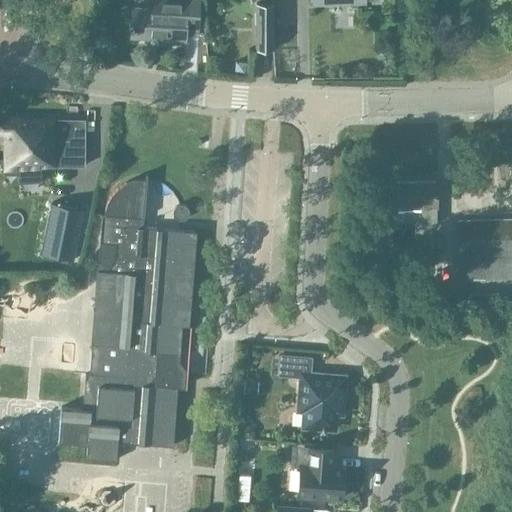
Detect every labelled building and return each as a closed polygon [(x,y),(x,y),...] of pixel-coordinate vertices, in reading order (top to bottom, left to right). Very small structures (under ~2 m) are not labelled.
[(134,8),(131,38),(150,40),(150,44),(158,44),(158,41),(184,44),(184,35),(197,36),(200,3),(173,0),(154,0),(153,10),(134,8)] [(274,4),(256,4),(256,52),(274,51),(274,4)] [(0,119),(0,144),(4,144),(4,177),(20,177),(20,171),(42,171),(42,167),(84,168),(84,121),(54,120),(0,119)] [(62,408),(59,443),(87,445),(86,458),(117,460),(119,442),(172,446),(176,387),(185,388),(186,371),(180,363),(178,363),(181,325),(190,326),(198,232),(157,228),(143,227),(147,175),(146,175),(145,179),(135,180),(126,183),(118,189),(111,196),(106,205),(104,215),(100,215),(100,216),(102,216),(90,344),(92,344),(90,374),(86,373),(83,410),(62,408)] [(397,182),(398,208),(422,207),(423,226),(437,225),(436,182),(397,182)] [(73,259),(84,209),(51,202),(41,253),(73,259)] [(173,215),(174,215),(174,217),(175,218),(176,219),(177,220),(178,220),(179,221),(181,221),(182,221),(184,221),(185,220),(187,219),(188,218),(188,217),(189,216),(189,214),(189,213),(189,211),(189,210),(188,209),(187,208),(186,207),(185,206),(183,205),(182,205),(180,205),(178,206),(177,207),(175,208),(174,209),(174,210),(173,215)] [(460,281),(511,279),(511,219),(458,220),(460,281)] [(323,429),(323,431),(326,431),(327,429),(335,430),(337,402),(343,403),(345,377),(311,374),(312,358),(282,356),(280,376),(301,377),(299,411),(305,412),(303,428),(323,429)] [(344,469),(332,468),(334,450),(310,448),(309,466),(301,466),(298,495),(342,499),(342,495),(346,491),(348,487),(348,482),(347,477),(344,472),(344,469)] [(249,502),(250,489),(238,488),(237,501),(249,502)]
